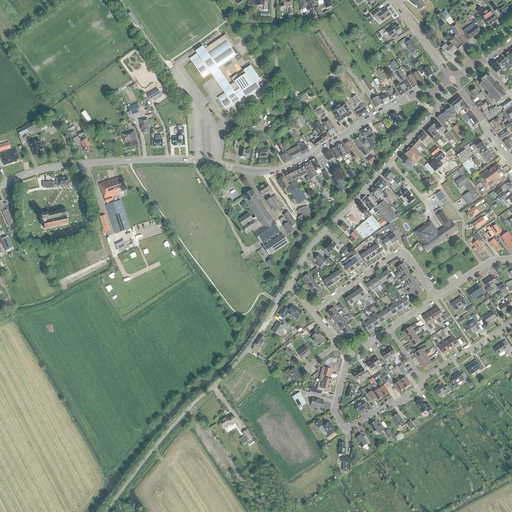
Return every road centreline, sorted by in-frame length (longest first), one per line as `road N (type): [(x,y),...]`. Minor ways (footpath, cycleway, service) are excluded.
road 1 (residential): [(149,160),(276,171),(397,102),(435,91)]
road 2 (residential): [(123,383),(231,301),(155,186),(149,160)]
road 3 (unclassified): [(104,511),(245,352),(288,284)]
road 4 (residential): [(288,284),(313,241),(429,120),(435,91)]
road 5 (track): [(366,511),(351,475),(438,415),(420,385)]
road 6 (residential): [(346,358),(334,411),(347,427),(415,390),(421,378)]
road 7 (residential): [(311,311),(396,252),(436,298)]
